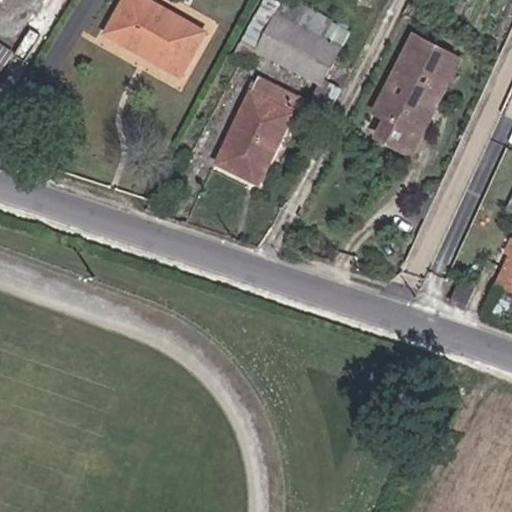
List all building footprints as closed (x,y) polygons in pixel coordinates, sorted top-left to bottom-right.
[(180,75),(203,36),(138,0),(126,0),(107,33),(180,75)] [(284,0),(255,52),(318,85),(339,48),(325,39),(332,23),(289,0),(284,0)] [(356,0),(356,1),(371,9),(376,0),(356,0)] [(425,133),(461,63),(417,41),(380,115),(388,121),(378,140),(419,161),(432,136),(425,133)] [(0,49),(0,73),(5,77),(17,59),(1,48),(0,49)] [(468,66),(461,63),(425,133),(432,136),(468,66)] [(254,100),(289,116),(297,100),(262,83),(254,100)] [(259,183),(289,116),(254,100),(249,97),(217,165),(259,183)] [(511,294),(511,250),(495,286),(511,294)] [(455,283),(447,306),(462,311),(470,288),(455,283)]
